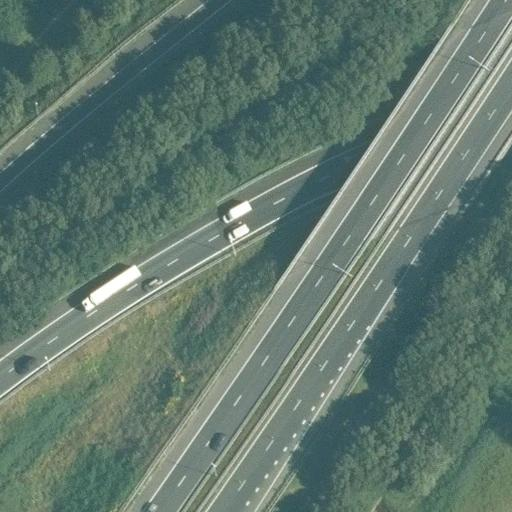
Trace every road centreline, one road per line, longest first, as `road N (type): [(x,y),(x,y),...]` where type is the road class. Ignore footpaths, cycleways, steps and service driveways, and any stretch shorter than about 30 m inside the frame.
road 1 (motorway): [(507,0),(154,511)]
road 2 (motorway): [(511,101),(353,166),(178,256),(0,383)]
road 3 (motorway): [(226,511),(511,87)]
road 4 (motorway): [(221,0),(0,184)]
